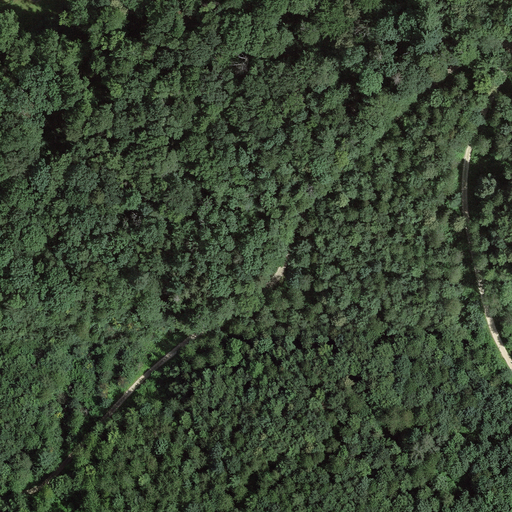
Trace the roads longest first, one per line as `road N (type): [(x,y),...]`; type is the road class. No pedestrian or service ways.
road 1 (track): [(0,499),(36,490),(138,380),(275,281),(302,207),(406,105),(464,61),(511,42)]
road 2 (track): [(163,0),(58,116)]
